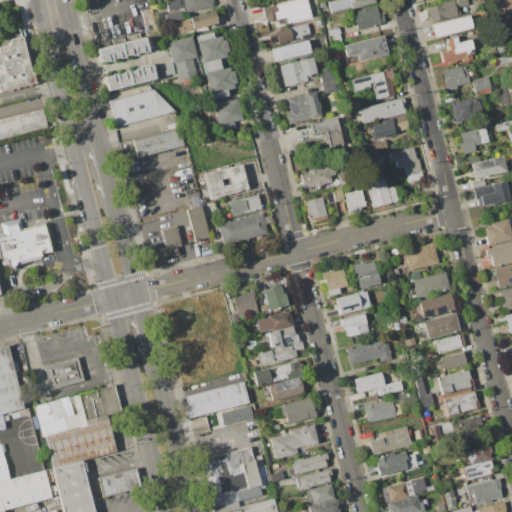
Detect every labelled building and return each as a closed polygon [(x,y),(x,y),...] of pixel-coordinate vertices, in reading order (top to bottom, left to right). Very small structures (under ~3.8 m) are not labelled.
[(168,16),(211,4),(210,0),(166,0),(164,1),(168,16)] [(372,0),(329,0),(326,1),(328,13),(373,3),(372,0)] [(511,0),(496,0),(499,11),(511,7),(511,0)] [(427,8),(453,1),(456,14),(443,17),(440,20),(430,22),(429,15),(428,18),(426,18),(424,21),(421,23),(418,12),(427,9),(427,8)] [(261,9),(288,2),(289,5),(294,4),(297,14),(266,23),(264,16),(263,16),(261,9)] [(352,12),(359,11),(359,10),(367,8),(367,9),(375,7),(377,13),(382,12),(384,22),(379,23),(380,25),(356,31),(352,12)] [(141,11),(151,9),(157,34),(147,36),(141,11)] [(165,15),(181,10),(183,19),(167,24),(165,15)] [(189,18),(213,11),(217,23),(192,30),(189,18)] [(511,11),(503,13),(505,31),(511,29),(511,11)] [(432,24),(468,15),(471,29),(435,38),(432,24)] [(274,32),(306,24),(309,34),(291,39),(291,41),(277,44),(274,32)] [(326,30),(338,27),(340,34),(339,34),(341,42),(330,45),(328,37),(326,30)] [(507,36),(500,38),(499,31),(505,29),(507,36)] [(195,37),(212,33),(213,37),(220,36),(221,41),(224,40),(227,51),(224,52),(226,57),(218,59),(219,64),(202,68),(195,37)] [(341,46),(382,36),(387,55),(355,63),(355,60),(347,62),(346,58),(344,58),(341,46)] [(31,73),(34,72),(37,83),(0,92),(0,47),(8,46),(10,40),(21,37),(31,73)] [(165,43),(190,37),(195,58),(192,58),(196,76),(178,80),(174,63),(171,64),(165,43)] [(442,65),(440,51),(447,50),(445,39),(456,37),(457,43),(470,40),(473,54),(470,55),(471,60),(461,62),(461,60),(455,61),(455,62),(442,65)] [(96,50),(144,38),(144,39),(147,38),(149,49),(147,49),(147,50),(143,51),(143,53),(130,56),(130,55),(124,56),(124,58),(118,59),(118,58),(112,59),(112,61),(107,62),(107,61),(99,63),(99,62),(97,62),(96,58),(97,57),(96,54),(95,54),(94,52),(96,51),(96,50)] [(271,49),(307,39),(309,46),(308,46),(309,53),(275,62),(271,49)] [(498,55),(494,42),(502,40),(506,53),(498,55)] [(497,57),(506,55),(508,61),(498,64),(497,57)] [(279,66),(311,57),(315,72),(306,74),(307,79),(317,76),(317,79),(296,85),(296,84),(285,87),(279,66)] [(162,64),(170,62),(171,64),(172,63),(175,73),(165,76),(162,64)] [(103,78),(110,76),(110,73),(115,72),(116,75),(122,73),(121,70),(127,69),(128,72),(134,70),(133,67),(139,66),(139,69),(146,67),(145,64),(150,63),(151,66),(153,65),(155,73),(156,72),(157,77),(154,77),(154,78),(107,91),(106,90),(105,90),(104,86),(105,86),(105,85),(104,85),(103,80),(104,79),(103,78)] [(202,68),(219,64),(220,69),(228,67),(229,72),(232,71),(235,83),(232,84),(233,88),(226,90),(227,95),(210,100),(202,68)] [(441,71),(460,66),(461,67),(464,66),(468,81),(469,83),(455,87),(456,89),(446,91),(441,71)] [(350,80),(391,70),(397,95),(376,100),(372,83),(368,83),(369,87),(353,91),(350,80)] [(471,81),(486,77),(488,84),(494,83),(496,88),(490,89),(490,92),(475,96),(471,81)] [(320,86),(335,82),(338,90),(323,94),(320,86)] [(496,90),(505,87),(510,106),(501,109),(496,90)] [(110,101),(153,89),(175,111),(116,126),(110,101)] [(289,124),(285,112),(289,111),(286,98),(314,91),(320,116),(289,124)] [(358,108),(401,98),(408,129),(371,139),(367,122),(362,124),(358,108)] [(449,103),(471,98),(472,99),(475,98),(476,101),(478,100),(482,116),(454,123),(449,103)] [(211,105),(236,99),(241,119),(216,125),(211,105)] [(346,104),(359,100),(361,107),(348,111),(346,104)] [(0,119),(42,109),(46,129),(0,140),(0,119)] [(308,124),(336,117),(343,145),(327,148),(323,132),(311,135),(308,124)] [(494,125),(511,120),(511,139),(508,141),(505,129),(496,132),(494,125)] [(458,134),(485,126),(489,142),(473,146),(474,151),(459,155),(455,142),(460,141),(458,134)] [(122,143),(179,128),(183,147),(126,161),(122,143)] [(369,145),(383,140),(386,149),(371,153),(369,145)] [(388,154),(412,148),(415,160),(418,159),(424,183),(412,186),(411,182),(408,183),(404,167),(397,168),(395,161),(390,162),(388,154)] [(465,158),(477,155),(478,159),(472,161),(473,163),(471,164),(467,165),(465,158)] [(372,158),(381,156),(383,163),(374,165),(372,158)] [(471,164),(473,163),(502,156),(506,171),(475,179),(471,164)] [(194,176),(240,164),(247,190),(210,199),(210,197),(200,199),(194,176)] [(299,174),(306,172),(306,171),(315,169),(316,170),(334,166),(336,175),(329,176),(331,182),(321,184),(322,185),(313,188),(312,187),(303,189),(299,174)] [(337,174),(352,171),(355,182),(339,186),(337,174)] [(365,183),(384,178),(386,189),(393,187),(397,201),(371,208),(365,183)] [(472,182),(483,179),(484,185),(474,188),(472,182)] [(471,190),(502,183),(506,201),(483,207),(481,200),(474,201),(471,190)] [(325,191),(339,187),(343,199),(328,203),(325,191)] [(343,194),(360,190),(363,206),(359,207),(360,210),(348,213),(343,194)] [(188,197),(195,195),(199,206),(191,208),(188,197)] [(228,202),(257,195),(260,209),(231,216),(228,202)] [(304,201),(320,197),(326,219),(310,223),(304,201)] [(186,210),(201,207),(209,238),(194,242),(186,210)] [(217,224),(261,213),(266,233),(222,244),(217,224)] [(263,217),(270,216),(272,222),(265,224),(263,217)] [(43,224),(50,253),(15,262),(11,268),(7,265),(7,264),(5,264),(3,258),(0,258),(0,233),(2,233),(0,224),(19,219),(22,230),(43,224)] [(511,239),(487,245),(482,227),(490,225),(489,223),(507,219),(511,239)] [(175,226),(179,246),(176,247),(178,255),(150,262),(147,254),(165,249),(160,230),(175,226)] [(511,261),(498,265),(498,266),(496,266),(496,265),(492,267),(488,255),(485,256),(483,249),(511,241),(511,261)] [(437,263),(405,271),(404,266),(400,251),(433,243),(434,247),(433,247),(435,256),(436,256),(437,263)] [(351,265),(363,262),(363,263),(373,261),(377,276),(378,276),(380,284),(357,289),(354,273),(353,273),(351,265)] [(511,284),(496,288),(492,270),(511,265),(511,284)] [(321,273),(332,270),(332,271),(341,269),(346,286),(337,288),(339,294),(327,297),(321,273)] [(416,298),(412,280),(444,272),(448,290),(416,298)] [(262,292),(282,287),(287,305),(267,310),(262,292)] [(511,307),(502,310),(497,292),(511,288),(511,307)] [(252,290),(259,314),(248,317),(246,313),(237,315),(232,298),(241,295),(240,294),(252,290)] [(356,293),(365,290),(369,307),(360,309),(356,293)] [(334,298),(356,293),(360,309),(338,315),(334,298)] [(418,301),(449,293),(453,311),(422,319),(418,301)] [(254,321),(267,318),(266,316),(288,311),(292,325),(270,330),(269,329),(257,332),(254,321)] [(511,332),(508,333),(503,315),(511,312),(511,332)] [(339,318),(363,313),(368,332),(346,337),(345,330),(342,330),(339,318)] [(422,321),(454,313),(459,332),(427,340),(422,321)] [(404,315),(406,321),(399,323),(397,317),(404,315)] [(266,333),(292,326),(294,335),(296,334),(298,341),(270,348),(266,333)] [(431,341),(458,335),(461,348),(438,353),(438,350),(433,351),(431,341)] [(345,349),(381,340),(382,342),(386,341),(391,359),(379,362),(378,358),(349,365),(345,349)] [(271,363),(271,361),(260,364),(257,354),(275,349),(275,348),(282,346),(283,347),(289,345),(289,344),(301,341),(303,348),(295,351),(296,357),(271,363)] [(0,347),(7,346),(23,409),(0,414),(0,347)] [(440,358),(463,352),(466,365),(443,370),(442,367),(439,368),(437,361),(440,360),(440,358)] [(44,366),(76,357),(83,381),(50,390),(44,366)] [(251,372),(297,361),(301,375),(255,387),(251,372)] [(436,378),(467,370),(471,388),(440,395),(436,378)] [(352,379),(381,372),(384,386),(355,393),(352,379)] [(268,385),(298,377),(302,393),(272,401),(268,385)] [(414,380),(421,378),(426,395),(430,394),(434,406),(421,409),(414,380)] [(391,382),(404,379),(407,390),(394,393),(391,382)] [(184,396),(242,382),(247,404),(189,418),(184,396)] [(34,406),(114,385),(123,416),(109,420),(44,437),(43,437),(34,406)] [(395,396),(415,391),(417,398),(396,403),(395,396)] [(443,399),(473,392),(475,400),(477,400),(479,408),(446,415),(443,399)] [(281,405),(309,398),(312,410),(314,409),(316,417),(286,425),(281,405)] [(363,408),(392,401),(392,405),(399,403),(401,414),(367,422),(363,408)] [(219,413),(250,406),(253,418),(232,424),(231,418),(221,421),(219,413)] [(440,425),(480,415),(485,436),(445,445),(440,425)] [(193,434),(208,430),(205,416),(189,420),(193,434)] [(44,437),(109,420),(112,430),(110,431),(116,451),(52,468),(44,437)] [(315,424),(319,442),(316,442),(317,445),(304,448),(304,446),(296,448),(297,453),(274,459),(269,438),(289,434),(288,431),(315,424)] [(426,428),(433,426),(435,434),(428,436),(426,428)] [(372,455),(368,440),(386,436),(384,431),(405,427),(410,446),(372,455)] [(423,453),(421,445),(429,443),(431,451),(423,453)] [(0,482),(0,444),(8,473),(29,468),(31,474),(0,482)] [(467,451),(489,445),(491,453),(488,453),(490,459),(470,464),(467,451)] [(212,511),(200,460),(249,447),(261,496),(237,502),(239,507),(220,511),(212,511)] [(378,476),(373,459),(386,456),(385,454),(393,452),(394,454),(404,451),(405,456),(413,454),(416,466),(378,476)] [(295,475),(291,461),(302,458),(303,459),(326,453),(327,459),(324,460),(326,466),(295,475)] [(465,481),(461,467),(490,460),(493,473),(465,481)] [(61,511),(50,470),(81,462),(83,469),(92,511),(61,511)] [(97,478),(135,469),(139,488),(102,497),(97,478)] [(296,477),(329,469),(331,475),(328,476),(330,483),(310,488),(310,489),(300,492),(296,477)] [(0,511),(0,482),(31,474),(45,470),(52,497),(4,510),(4,511),(0,511)] [(385,486),(404,482),(421,478),(425,491),(420,492),(421,493),(416,494),(416,493),(412,494),(412,493),(405,495),(406,496),(389,500),(385,486)] [(474,505),(472,498),(475,497),(473,489),(470,490),(469,486),(498,478),(500,487),(498,487),(501,498),(474,505)] [(308,490),(330,484),(334,498),(313,504),(308,490)] [(447,511),(441,489),(451,486),(456,508),(447,511)] [(388,511),(386,504),(415,496),(417,502),(420,501),(423,511),(419,511),(388,511)] [(220,511),(239,507),(272,499),(275,511),(220,511)] [(308,511),(307,507),(335,499),(338,511),(308,511)] [(479,511),(478,508),(504,502),(506,510),(504,510),(504,511),(479,511)] [(437,511),(436,504),(442,503),(444,511),(437,511)]
